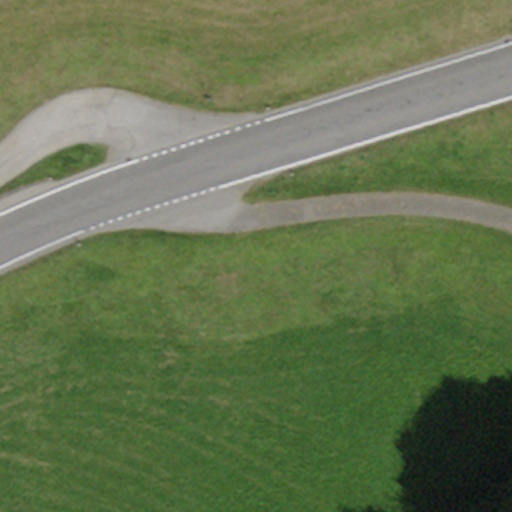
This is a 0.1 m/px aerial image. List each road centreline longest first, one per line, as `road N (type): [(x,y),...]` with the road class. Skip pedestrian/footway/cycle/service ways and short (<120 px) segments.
road 1 (tertiary): [(0,240),(83,204),(511,71)]
road 2 (track): [(511,225),(451,212),(232,227),(83,204)]
road 3 (track): [(0,180),(66,128),(123,124),(223,160)]
